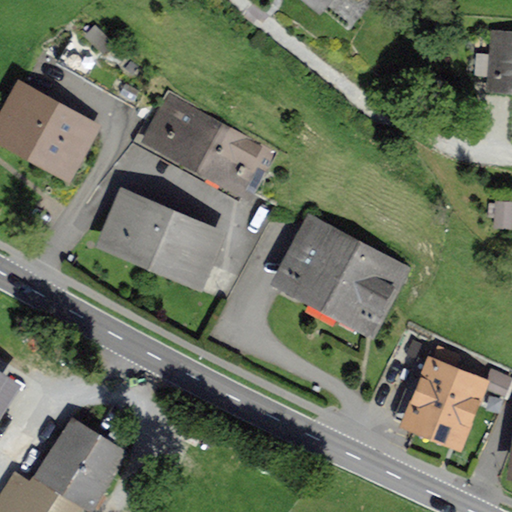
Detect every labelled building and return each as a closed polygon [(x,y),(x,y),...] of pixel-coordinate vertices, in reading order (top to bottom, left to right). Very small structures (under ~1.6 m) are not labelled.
[(57,61),(137,105),(153,77),(74,32),(57,61)] [(511,85),(511,36),(498,36),(495,84),(511,85)] [(71,171),(93,131),(22,92),(0,132),(71,171)] [(198,139),(209,121),(174,102),(163,120),(198,139)] [(210,169),(154,138),(163,120),(150,113),(134,141),(204,180),(210,169)] [(210,169),(231,133),(209,121),(198,139),(163,120),(154,138),(210,169)] [(210,169),(246,189),(266,153),(231,133),(210,169)] [(240,200),(246,189),(210,169),(204,180),(240,200)] [(124,198),(106,240),(198,280),(216,237),(124,198)] [(502,203),(485,201),(482,231),(500,232),(502,203)] [(397,272),(313,227),(285,280),(369,325),(397,272)] [(476,402),(469,399),(476,380),(453,370),(458,357),(438,349),(433,362),(420,357),(397,413),(460,440),(476,402)] [(126,453),(72,419),(31,484),(36,487),(30,495),(12,484),(0,503),(0,511),(73,511),(82,498),(97,507),(103,498),(99,495),(126,453)]
